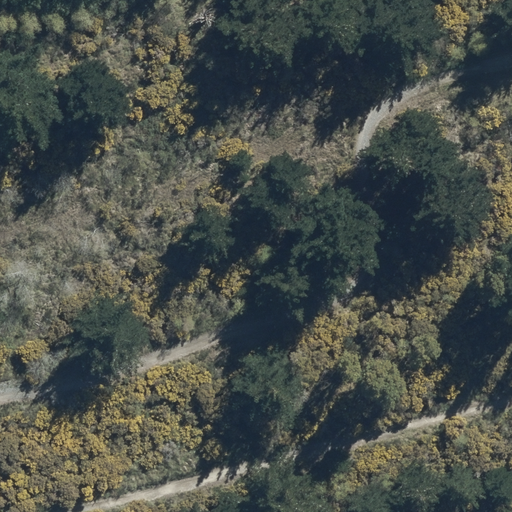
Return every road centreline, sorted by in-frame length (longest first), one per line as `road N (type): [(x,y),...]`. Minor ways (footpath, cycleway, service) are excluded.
road 1 (track): [(511,56),(405,90),(361,132),(370,230),(351,273),(319,301),(103,376),(0,391)]
road 2 (track): [(71,511),(511,390)]
